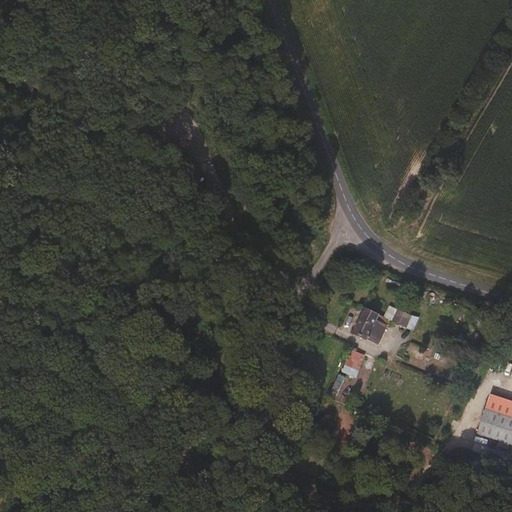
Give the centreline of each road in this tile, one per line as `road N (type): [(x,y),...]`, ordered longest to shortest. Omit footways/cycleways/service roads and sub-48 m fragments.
road 1 (tertiary): [(267,0),(359,224),(395,257),(511,298)]
road 2 (track): [(265,262),(136,160),(0,79)]
road 3 (track): [(301,292),(223,384),(265,467),(245,511)]
road 4 (track): [(361,511),(389,503),(459,450),(511,461)]
